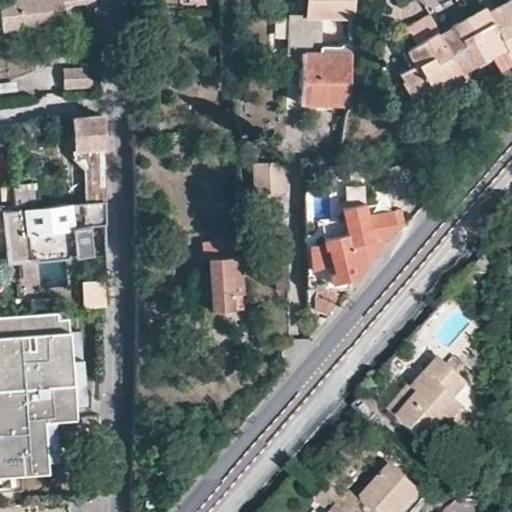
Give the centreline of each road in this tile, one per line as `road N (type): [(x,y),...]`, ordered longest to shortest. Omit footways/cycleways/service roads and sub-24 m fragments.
road 1 (secondary): [(511,150),(200,511)]
road 2 (residential): [(120,511),(120,101)]
road 3 (residential): [(0,113),(120,101)]
